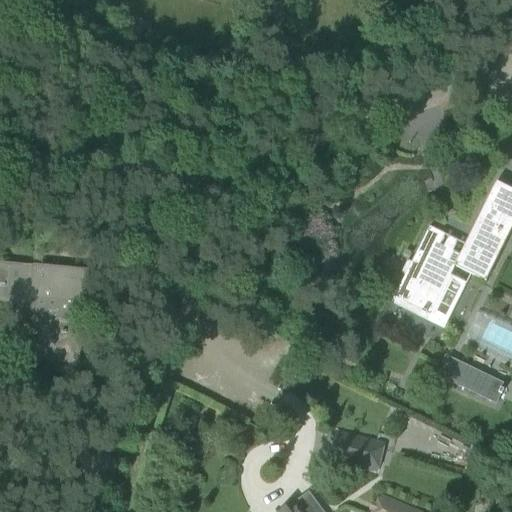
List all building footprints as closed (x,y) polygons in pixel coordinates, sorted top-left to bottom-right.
[(511,217),(511,191),(496,184),(460,257),(440,247),(445,236),(429,228),(411,264),(407,262),(400,275),(404,277),(394,299),(397,301),(395,305),(407,310),(409,306),(421,313),(421,314),(425,317),(426,315),(431,318),(456,268),(478,279),(509,217),(511,217)] [(0,303),(27,307),(38,321),(36,352),(35,363),(77,366),(78,356),(82,307),(78,307),(81,282),(43,278),(44,270),(0,266),(0,303)] [(502,391),(505,386),(489,379),(486,384),(445,364),(439,377),(496,405),(500,395),(501,396),(503,391),(502,391)] [(327,462),(376,474),(384,443),(334,431),(327,462)] [(89,451),(79,475),(86,478),(105,486),(112,468),(115,462),(89,451)] [(322,511),(308,493),(281,511),(322,511)] [(414,511),(380,497),(373,511),(414,511)]
